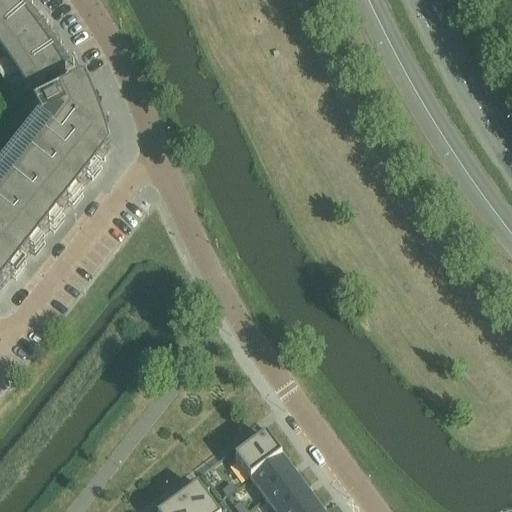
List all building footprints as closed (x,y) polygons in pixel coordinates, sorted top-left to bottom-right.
[(0,296),(79,198),(106,163),(98,156),(107,144),(103,131),(101,125),(98,119),(93,106),(87,94),(84,88),(58,101),(43,90),(75,72),(67,59),(61,48),(58,44),(52,35),(46,27),(42,21),(33,10),(24,0),(0,0),(0,80),(3,84),(15,104),(17,108),(21,115),(24,122),(28,130),(31,137),(0,176),(0,296)] [(267,442),(235,465),(250,485),(282,462),(267,442)] [(282,462),(250,485),(265,504),(296,481),(282,462)] [(296,481),(265,504),(270,511),(294,511),(310,500),(296,481)] [(232,488),(222,495),(227,502),(237,495),(232,488)] [(212,511),(198,492),(178,507),(181,511),(212,511)] [(318,511),(310,500),(294,511),(318,511)]
